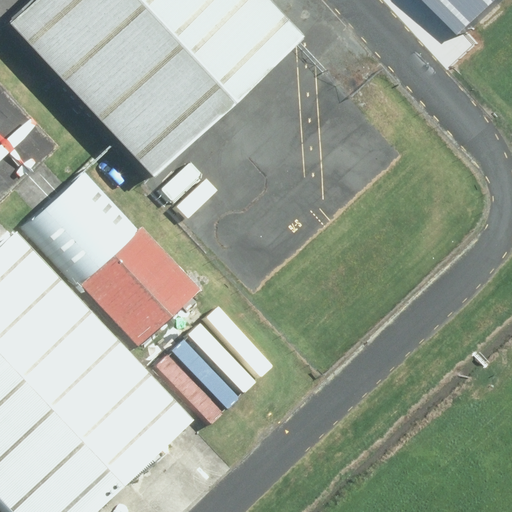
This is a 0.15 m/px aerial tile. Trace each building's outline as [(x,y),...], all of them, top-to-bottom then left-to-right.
[(291,31),(260,0),(33,0),(0,32),(0,38),(138,179),(291,31)] [(442,0),(474,33),(509,0),(442,0)] [(183,277),(77,169),(16,228),(122,336),(183,277)] [(91,511),(188,417),(3,229),(0,232),(0,502),(9,511),(91,511)] [(246,389),(191,332),(153,369),(208,426),(246,389)]
